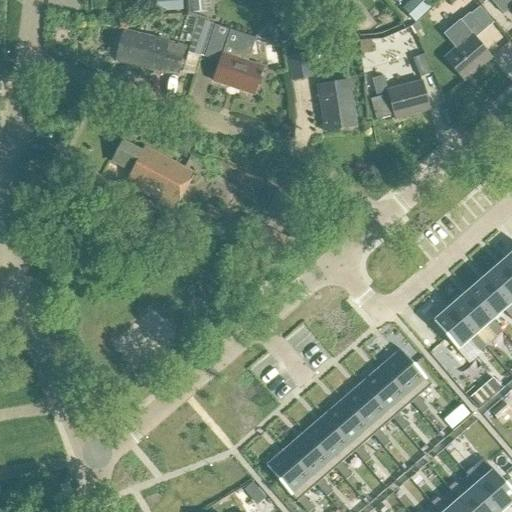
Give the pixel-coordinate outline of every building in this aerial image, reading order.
[(182,0),(163,0),(164,13),(183,11),(182,0)] [(187,0),(189,14),(210,12),(208,0),(187,0)] [(331,0),(341,12),(353,3),(350,0),(331,0)] [(413,0),(403,10),(413,20),(430,3),(426,0),(413,0)] [(511,9),(511,0),(490,0),(503,15),(511,8),(511,9)] [(482,29),(469,14),(445,35),(456,49),(444,59),(464,82),(491,59),(473,37),(482,29)] [(297,20),(279,24),(284,43),(301,39),(297,20)] [(200,57),(211,25),(196,21),(190,40),(191,41),(187,53),(188,53),(182,72),(193,76),(199,57),(200,57)] [(230,32),(211,25),(200,57),(219,64),(213,82),(254,95),(263,68),(247,63),(255,40),(230,32)] [(185,47),(123,32),(116,62),(160,73),(160,71),(178,75),(185,47)] [(359,42),(360,54),(372,53),(371,41),(359,42)] [(317,55),(336,54),(335,45),(317,47),(317,55)] [(288,57),(292,82),(313,78),(309,54),(288,57)] [(412,60),(420,78),(432,73),(424,55),(412,60)] [(395,121),(430,111),(422,83),(388,92),(384,78),(372,81),(380,110),(391,107),(395,121)] [(325,132),(356,127),(348,82),(318,88),(325,132)] [(141,151),(121,141),(110,162),(130,173),(124,184),(174,211),(194,174),(143,147),(141,151)] [(277,190),(265,213),(295,228),(307,205),(277,190)] [(133,202),(126,214),(143,223),(149,211),(133,202)] [(287,239),(245,216),(239,228),(281,250),(287,239)] [(511,255),(503,263),(511,273),(511,255)] [(511,273),(503,263),(486,278),(509,305),(511,302),(511,273)] [(486,278),(468,293),(492,320),(503,311),(511,320),(511,308),(509,305),(486,278)] [(468,293),(451,308),(475,335),(486,326),(496,338),(502,332),(492,320),(468,293)] [(451,308),(433,323),(457,351),(469,340),(479,352),(485,347),(475,335),(451,308)] [(428,385),(398,350),(378,367),(408,402),(428,385)] [(408,402),(378,367),(359,383),(389,418),(408,402)] [(389,418),(359,383),(340,400),(370,435),(389,418)] [(370,435),(340,400),(320,416),(351,451),(370,435)] [(351,451),(320,416),(301,432),(332,468),(351,451)] [(332,468),(301,432),(282,449),(312,484),(332,468)] [(312,484),(282,449),(262,466),(292,501),(312,484)] [(471,469),(465,474),(476,486),(497,511),(501,511),(511,502),(511,492),(494,471),(482,481),(471,469)] [(454,484),(448,489),(458,501),(467,511),(497,511),(476,486),(465,496),(454,484)] [(437,499),(431,504),(437,511),(467,511),(458,501),(447,511),(437,499)]
